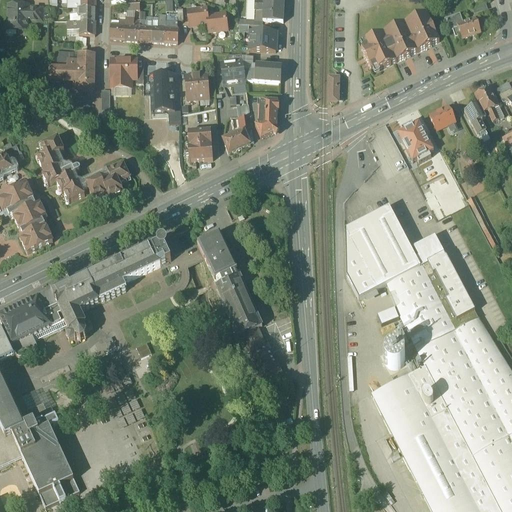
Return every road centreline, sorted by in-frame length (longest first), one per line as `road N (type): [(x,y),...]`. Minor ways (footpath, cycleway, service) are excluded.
road 1 (secondary): [(298,146),(319,483)]
road 2 (tertiary): [(298,146),(0,292)]
road 3 (secondary): [(511,48),(298,146)]
road 4 (secondary): [(300,0),(298,146)]
